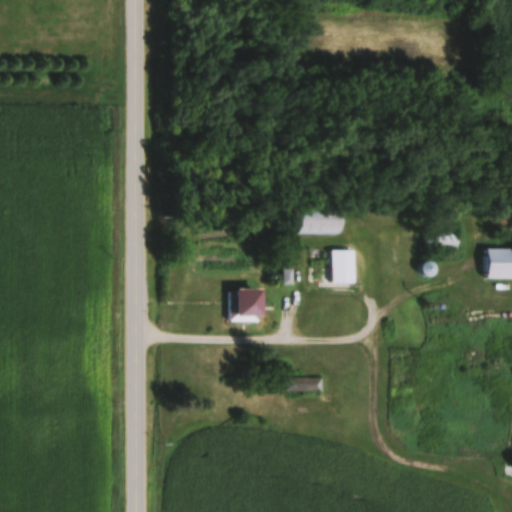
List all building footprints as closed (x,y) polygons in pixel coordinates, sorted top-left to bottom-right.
[(344,234),(344,209),(300,209),(300,234),(344,234)] [(425,234),(425,250),(457,250),(457,234),(425,234)] [(485,280),(511,279),(511,249),(485,250),(485,280)] [(309,285),(355,285),(355,268),(309,268),(309,285)] [(262,319),(262,290),(234,290),(234,301),(228,301),(228,319),(262,319)] [(422,393),(422,351),(389,351),(389,393),(422,393)] [(321,378),(286,378),(286,393),(321,393),(321,378)]
